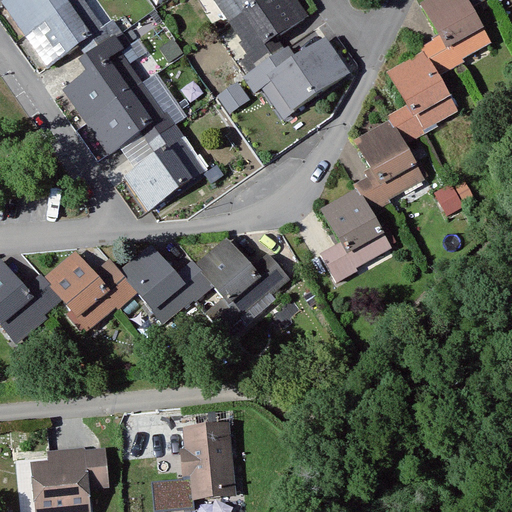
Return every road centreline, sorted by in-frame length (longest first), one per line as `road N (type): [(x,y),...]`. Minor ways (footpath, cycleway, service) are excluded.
road 1 (residential): [(136,235),(261,220),(296,207),(324,171),(376,63)]
road 2 (track): [(511,234),(433,292),(327,400),(302,412),(276,405)]
road 3 (residential): [(0,414),(252,392),(276,405)]
road 4 (residential): [(136,235),(0,42)]
road 5 (residential): [(0,245),(136,235)]
